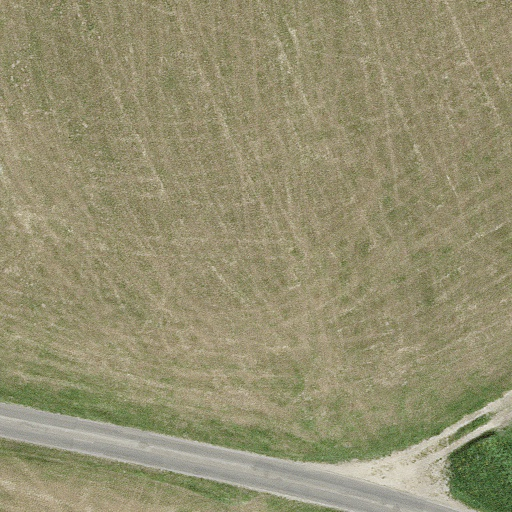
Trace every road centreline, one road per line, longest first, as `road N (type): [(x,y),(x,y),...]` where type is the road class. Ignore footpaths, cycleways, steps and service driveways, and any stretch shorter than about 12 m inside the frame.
road 1 (unclassified): [(0,420),(411,511)]
road 2 (track): [(356,495),(511,407)]
